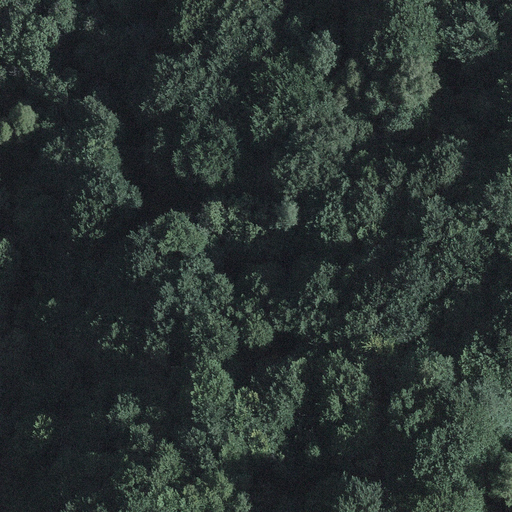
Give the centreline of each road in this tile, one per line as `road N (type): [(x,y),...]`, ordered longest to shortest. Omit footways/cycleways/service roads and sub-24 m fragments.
road 1 (unclassified): [(511,192),(357,264),(313,294),(298,290),(293,277),(399,186),(431,132),(485,0)]
road 2 (unclassified): [(297,511),(511,318)]
road 3 (unclassified): [(199,0),(0,106)]
